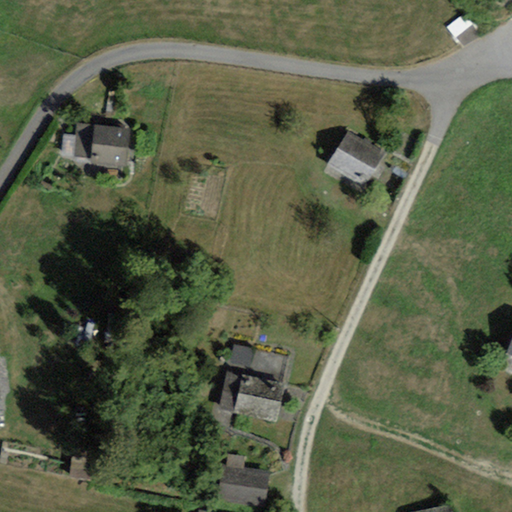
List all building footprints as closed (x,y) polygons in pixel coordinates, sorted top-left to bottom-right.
[(130,129),(77,123),(75,136),(73,156),(89,158),(89,164),(125,168),(130,129)] [(385,154),(348,131),(323,171),(360,194),(385,154)] [(73,156),(75,136),(63,134),(61,155),(73,156)] [(254,349),(233,344),(228,363),(249,368),(254,349)] [(285,385),(226,372),(217,408),(277,421),(285,385)] [(245,457),(227,454),(225,465),(221,465),(214,499),(263,508),(270,472),(243,467),(245,457)]
